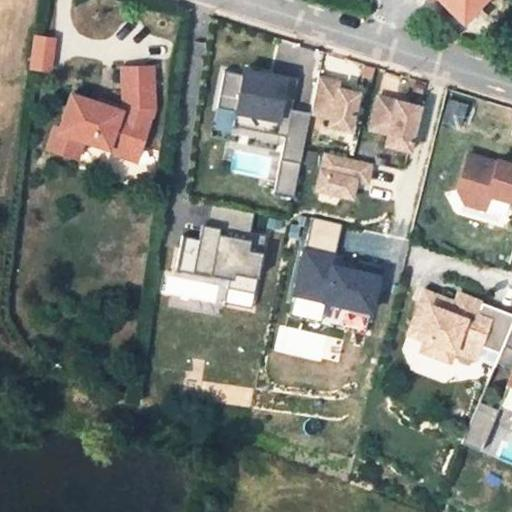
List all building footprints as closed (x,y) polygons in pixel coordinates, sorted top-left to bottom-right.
[(444,0),(463,18),(480,0),(444,0)] [(53,71),(58,36),(35,33),(30,68),(53,71)] [(129,156),(144,113),(149,99),(160,99),(159,68),(127,68),(127,111),(95,100),(78,93),(72,110),(57,150),(83,161),(90,142),(129,156)] [(308,148),(315,114),(295,110),(301,82),(248,71),(247,76),(228,72),(221,109),(240,113),(263,118),(260,132),(289,138),(285,161),(304,165),(308,148)] [(344,84),(323,78),(315,114),(335,119),(342,89),(343,90),(344,84)] [(362,95),(343,90),(342,89),(335,119),(333,126),(353,131),(355,125),(362,95)] [(400,102),(382,98),(374,130),(392,135),(400,102)] [(424,108),(400,102),(392,135),(389,145),(413,151),(424,108)] [(143,160),(159,117),(144,113),(129,156),(143,160)] [(263,118),(240,113),(237,127),(260,132),(263,118)] [(346,157),(330,153),(322,191),(357,199),(361,181),(372,184),(376,164),(346,157)] [(511,164),(501,161),(500,163),(472,155),(462,189),(468,203),(488,209),(492,195),(511,200),(511,164)] [(304,165),(285,161),(281,179),(301,183),(304,165)] [(297,200),(301,183),(281,179),(278,195),(297,200)] [(253,234),(257,215),(216,206),(211,228),(209,242),(202,241),(186,238),(179,270),(196,274),(197,268),(215,271),(233,275),(230,290),(258,296),(269,238),(253,234)] [(339,255),(305,247),(293,297),(374,320),(386,266),(339,255)] [(258,296),(230,290),(227,305),(255,310),(258,296)] [(499,354),(511,323),(511,314),(482,303),(478,312),(455,303),(425,292),(409,334),(425,340),(421,351),(450,362),(454,351),(475,359),(480,346),(499,354)] [(482,303),(458,294),(455,303),(478,312),(482,303)] [(511,323),(499,354),(496,361),(511,367),(511,374),(508,383),(511,384),(511,323)] [(496,361),(499,354),(480,346),(475,359),(494,366),(496,361)] [(495,416),(476,408),(461,442),(481,450),(495,416)]
